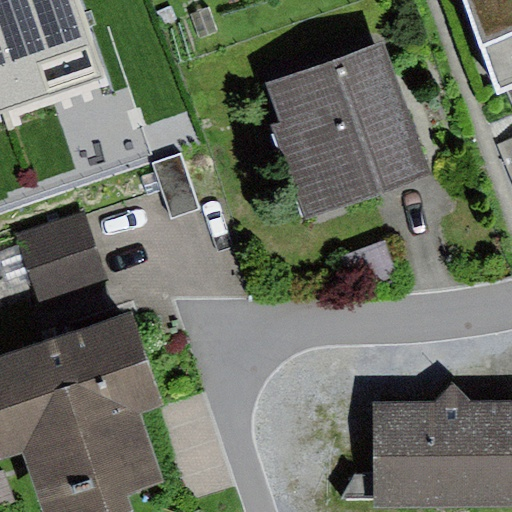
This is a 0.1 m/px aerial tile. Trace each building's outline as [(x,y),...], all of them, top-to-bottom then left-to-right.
[(62,0),(0,0),(0,85),(80,63),(62,0)] [(511,0),(454,0),(498,103),(511,97),(511,0)] [(387,48),(268,87),(310,214),(429,175),(387,48)] [(511,141),(497,148),(511,184),(511,141)] [(178,143),(150,153),(173,221),(202,211),(178,143)] [(84,216),(16,237),(38,305),(106,284),(84,216)] [(384,244),(342,259),(354,292),(397,277),(384,244)] [(129,316),(0,360),(0,467),(24,459),(42,511),(129,511),(125,500),(162,487),(139,420),(162,412),(129,316)] [(435,406),(378,405),(376,507),(511,508),(511,406),(473,406),(453,387),(435,406)]
